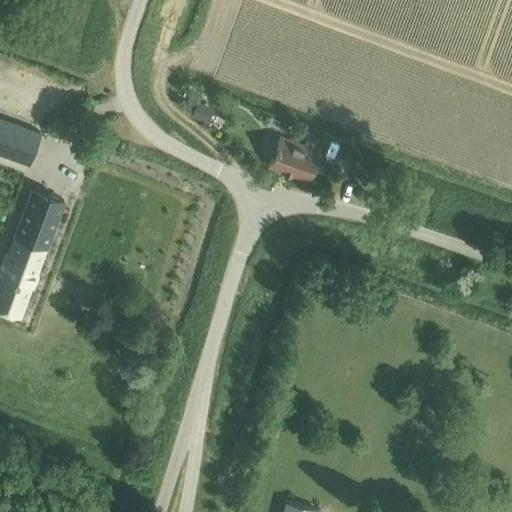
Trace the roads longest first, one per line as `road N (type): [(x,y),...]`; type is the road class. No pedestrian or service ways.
road 1 (unclassified): [(160,511),(264,181)]
road 2 (unclassified): [(264,181),(139,125),(123,83),(148,0)]
road 3 (unclassified): [(511,266),(264,181)]
